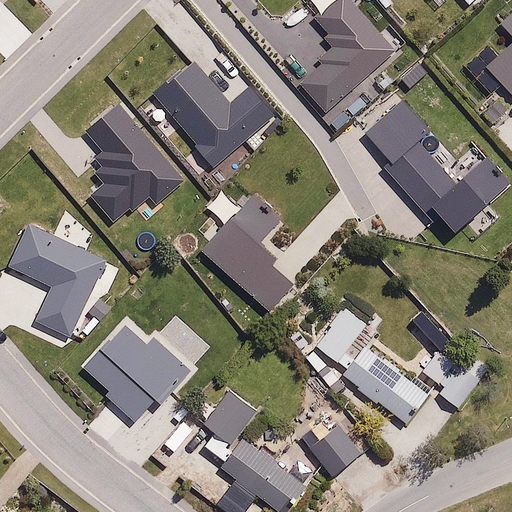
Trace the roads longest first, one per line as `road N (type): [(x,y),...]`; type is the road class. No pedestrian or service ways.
road 1 (residential): [(0,372),(49,429),(152,511)]
road 2 (residential): [(107,0),(0,109)]
road 3 (residential): [(399,511),(511,460)]
